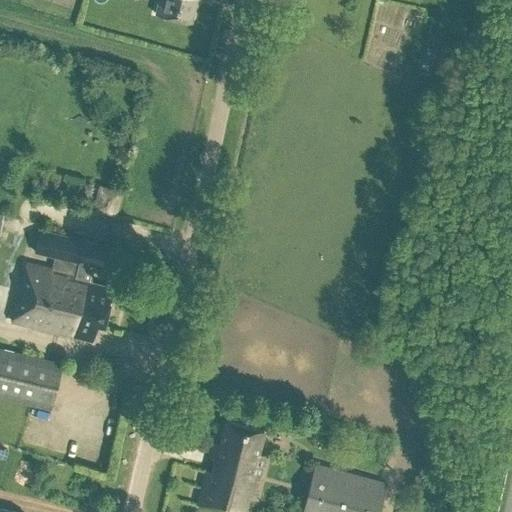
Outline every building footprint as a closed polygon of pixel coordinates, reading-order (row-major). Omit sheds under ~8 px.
[(159,0),(156,14),(192,22),(197,0),(159,0)] [(105,199),(123,201),(125,183),(107,182),(105,199)] [(100,267),(105,246),(41,229),(36,250),(55,255),(51,271),(26,265),(11,322),(91,342),(95,323),(102,325),(112,289),(88,283),(92,265),(100,267)] [(0,396),(50,408),(61,363),(0,348),(0,396)] [(256,454),(263,430),(225,420),(219,444),(213,443),(210,456),(216,458),(212,471),(206,470),(198,503),(233,511),(251,511),(263,466),(261,465),(263,456),(256,454)] [(28,441),(50,446),(53,436),(30,431),(28,441)] [(0,439),(0,452),(14,457),(18,445),(0,439)] [(300,511),(377,511),(385,481),(315,461),(300,511)] [(412,491),(431,495),(433,482),(415,478),(412,491)]
